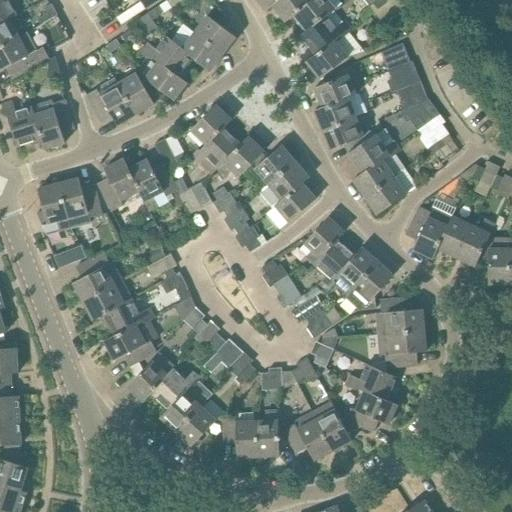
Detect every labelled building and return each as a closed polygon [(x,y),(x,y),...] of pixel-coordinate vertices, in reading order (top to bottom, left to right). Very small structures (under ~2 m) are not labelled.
[(0,0),(0,23),(9,19),(17,15),(8,0),(0,0)] [(136,0),(137,0),(136,0),(139,0),(146,9),(159,0),(136,0)] [(193,0),(168,0),(168,1),(175,12),(193,0)] [(257,0),(267,11),(273,6),(273,5),(279,0),(257,0)] [(279,0),(273,5),(273,6),(286,22),(295,15),(313,0),(279,0)] [(334,11),(342,4),(339,0),(313,0),(295,15),(307,30),(307,31),(327,16),(334,11)] [(405,6),(401,0),(377,0),(369,7),(383,23),(405,6)] [(52,4),(45,8),(48,14),(39,19),(42,25),(59,15),(52,4)] [(159,6),(148,13),(153,20),(164,13),(159,6)] [(346,21),(344,23),(334,11),(327,16),(307,31),(307,30),(300,36),(316,55),(335,40),(336,41),(342,36),(343,37),(349,33),(353,30),(346,21)] [(237,37),(218,23),(208,16),(196,32),(224,54),(237,37)] [(0,46),(19,36),(9,19),(0,23),(0,46)] [(122,36),(123,36),(127,43),(137,36),(133,29),(122,36)] [(34,52),(38,50),(28,32),(20,38),(19,36),(0,46),(0,71),(7,68),(13,79),(40,64),(34,52)] [(211,71),(224,54),(196,32),(183,48),(183,49),(194,57),(193,58),(211,71)] [(349,57),(365,52),(349,33),(343,37),(342,36),(336,41),(335,40),(316,55),(307,62),(321,79),(349,57)] [(183,49),(183,48),(167,36),(157,50),(148,43),(142,51),(151,58),(152,56),(159,61),(159,60),(179,76),(193,58),(194,57),(183,49)] [(122,46),(118,40),(117,39),(106,46),(111,53),(122,46)] [(389,70),(411,62),(403,43),(382,52),(385,60),(389,70)] [(34,52),(40,64),(50,58),(44,47),(38,50),(34,52)] [(188,83),(179,76),(159,60),(159,61),(146,78),(175,100),(188,83)] [(397,90),(421,80),(413,61),(411,62),(389,70),(392,79),(397,90)] [(155,104),(145,87),(137,73),(118,83),(118,84),(137,114),(155,104)] [(348,97),(349,98),(357,95),(348,74),(315,88),(323,107),(323,108),(348,97)] [(118,84),(118,83),(116,79),(87,96),(102,123),(113,117),(118,125),(137,114),(118,84)] [(401,112),(429,100),(421,80),(397,90),(405,109),(400,111),(401,112)] [(356,116),(349,98),(348,97),(323,108),(323,107),(315,110),(323,129),(356,116)] [(417,130),(440,114),(430,99),(429,100),(401,112),(407,123),(410,120),(417,130)] [(45,150),(66,143),(63,133),(75,129),(65,100),(54,103),(53,101),(33,107),(35,114),(34,115),(42,139),(41,139),(45,150)] [(35,114),(33,107),(32,106),(16,111),(13,102),(2,105),(6,116),(8,115),(18,146),(41,139),(42,139),(34,115),(35,114)] [(225,128),(232,120),(217,105),(192,130),(207,145),(224,128),(225,128)] [(449,134),(443,124),(446,122),(440,114),(417,130),(422,136),(420,138),(427,149),(429,147),(440,139),(441,140),(449,134)] [(331,150),(343,145),(364,136),(356,116),(323,129),(331,150)] [(241,144),(225,128),(224,128),(207,145),(201,151),(199,149),(190,158),(199,166),(200,165),(211,176),(219,168),(225,163),(241,144)] [(391,158),(396,154),(401,151),(395,142),(385,148),(376,134),(367,140),(349,153),(363,173),(363,174),(383,160),(390,156),(391,158)] [(252,165),(263,154),(265,152),(249,136),(241,144),(225,163),(219,168),(211,176),(218,170),(226,177),(233,171),(240,177),(252,165)] [(367,140),(364,136),(343,145),(349,153),(367,140)] [(179,163),(175,156),(166,139),(155,145),(164,163),(168,169),(179,163)] [(445,146),(441,140),(440,139),(429,147),(427,149),(428,149),(429,148),(434,154),(445,146)] [(269,184),(296,161),(282,145),(267,158),(263,154),(252,165),(269,184)] [(399,174),(405,168),(396,154),(391,158),(390,156),(383,160),(363,174),(363,173),(353,180),(366,198),(399,174)] [(129,169),(130,169),(125,159),(105,169),(110,178),(99,184),(113,211),(124,206),(142,197),(139,191),(140,191),(129,169)] [(168,169),(164,163),(153,168),(148,159),(130,169),(129,169),(140,191),(139,191),(142,197),(150,211),(160,207),(159,206),(174,199),(177,205),(184,202),(178,190),(174,182),(168,169)] [(310,178),(305,172),(296,161),(269,184),(259,192),(273,208),(275,206),(276,206),(282,200),(303,183),(310,178)] [(473,178),(478,166),(476,165),(464,173),(473,178)] [(480,181),(486,170),(478,166),(473,178),(480,181)] [(378,215),(418,186),(405,168),(399,174),(366,198),(378,215)] [(504,178),(497,175),(491,187),(499,190),(504,178)] [(82,188),(81,182),(80,178),(58,184),(71,229),(92,223),(91,218),(103,215),(100,204),(94,184),(82,188)] [(276,206),(290,222),(317,199),(303,183),(282,200),(276,206)] [(61,232),(71,229),(58,184),(39,189),(44,211),(37,213),(42,225),(48,223),(58,221),(61,232)] [(229,193),(224,187),(213,193),(218,200),(229,193)] [(239,211),(239,210),(235,204),(224,211),(228,217),(229,218),(239,211)] [(448,227),(453,217),(433,208),(431,212),(420,207),(407,235),(418,240),(414,249),(434,259),(439,249),(438,249),(449,228),(448,227)] [(250,228),(246,222),(250,219),(243,208),(239,210),(239,211),(229,218),(228,217),(224,220),(231,231),(235,229),(239,235),(250,228)] [(338,240),(345,232),(329,217),(305,244),(312,250),(307,257),(315,264),(320,258),(321,258),(337,240),(338,240)] [(457,258),(472,226),(453,217),(448,227),(449,228),(438,249),(439,249),(457,258)] [(476,266),(496,224),(485,219),(480,229),(472,226),(457,258),(476,266)] [(511,243),(511,241),(511,237),(495,238),(494,249),(489,249),(489,284),(511,285),(511,243)] [(250,253),(261,246),(257,239),(246,246),(250,253)] [(355,256),(338,240),(337,240),(321,258),(320,258),(315,264),(327,275),(319,284),(328,292),(335,285),(334,284),(336,283),(333,281),(339,275),(339,274),(355,256)] [(62,267),(87,257),(83,245),(57,255),(62,267)] [(153,264),(166,257),(160,246),(148,253),(153,264)] [(348,297),(379,262),(363,247),(355,256),(339,274),(339,275),(333,281),(336,283),(334,284),(335,285),(347,296),(346,298),(348,297)] [(114,261),(110,263),(104,253),(77,267),(83,278),(74,283),(83,301),(123,279),(114,261)] [(173,268),(177,266),(171,255),(166,257),(148,266),(154,278),(162,274),(165,280),(177,274),(173,268)] [(274,260),(263,267),(267,273),(278,266),(274,260)] [(375,297),(394,276),(379,262),(348,297),(346,298),(359,310),(377,308),(375,297)] [(182,302),(192,297),(186,283),(180,272),(177,274),(165,280),(161,282),(167,294),(176,289),(182,302)] [(285,278),(274,285),(281,295),(292,288),(285,278)] [(125,302),(132,298),(133,298),(123,279),(83,301),(94,321),(104,315),(103,314),(125,303),(125,302)] [(302,296),(295,301),(299,307),(310,300),(306,294),(302,296)] [(145,323),(149,321),(156,318),(151,308),(140,314),(132,298),(125,302),(125,303),(103,314),(104,315),(114,336),(115,336),(144,321),(145,323)] [(425,330),(423,309),(413,310),(412,298),(381,301),(382,312),(376,313),(378,334),(425,330)] [(321,309),(307,318),(311,324),(325,315),(321,309)] [(208,324),(202,319),(194,329),(199,334),(208,324)] [(158,337),(149,321),(145,323),(144,321),(115,336),(114,336),(104,341),(115,360),(124,356),(130,367),(157,352),(151,341),(158,337)] [(387,368),(398,367),(418,365),(417,352),(427,351),(425,330),(378,334),(380,356),(386,356),(387,360),(376,360),(371,366),(388,373),(387,368)] [(218,352),(227,343),(216,333),(208,342),(218,352)] [(0,373),(11,373),(19,373),(17,348),(0,348),(0,373)] [(236,351),(227,360),(233,366),(242,356),(236,351)] [(175,367),(174,367),(160,353),(128,387),(144,402),(152,394),(152,393),(169,375),(169,374),(175,367)] [(329,360),(318,355),(314,362),(326,368),(329,360)] [(318,377),(311,364),(308,358),(297,364),(299,368),(292,372),(298,383),(304,379),(307,383),(318,377)] [(243,384),(256,370),(250,364),(237,379),(243,384)] [(398,378),(388,373),(371,366),(368,364),(360,380),(350,376),(346,385),(356,390),(357,388),(365,391),(388,400),(398,378)] [(187,379),(175,367),(169,374),(169,375),(152,393),(152,394),(169,409),(186,392),(187,392),(193,386),(194,387),(195,387),(201,379),(193,372),(187,379)] [(284,372),(282,372),(282,368),(269,369),(270,373),(262,373),(263,390),(283,389),(284,383),(284,372)] [(283,389),(298,383),(292,372),(284,372),(284,383),(283,389)] [(13,396),(11,373),(0,373),(0,397),(13,397),(13,396)] [(208,399),(195,387),(194,387),(193,386),(187,392),(186,392),(169,409),(161,418),(177,432),(201,406),(202,406),(208,399)] [(388,400),(365,391),(356,410),(351,408),(346,419),(347,420),(362,426),(375,432),(380,421),(389,425),(398,405),(388,400)] [(0,421),(21,420),(20,396),(13,396),(13,397),(0,397),(0,421)] [(343,422),(332,402),(331,401),(313,411),(334,451),(353,441),(349,433),(343,422)] [(217,421),(202,406),(201,406),(177,432),(192,447),(217,421)] [(257,421),(260,457),(280,456),(278,411),(267,411),(267,421),(257,421)] [(315,461),(334,451),(313,411),(292,422),(294,425),(285,430),(297,454),(308,448),(315,461)] [(257,421),(255,421),(254,412),(236,413),(236,417),(223,417),(225,444),(237,444),(238,458),(260,457),(257,421)] [(25,424),(21,422),(21,420),(0,421),(0,445),(5,445),(21,445),(22,445),(21,434),(25,432),(25,424)] [(347,420),(343,422),(349,433),(362,426),(347,420)] [(21,445),(5,445),(5,453),(21,455),(21,445)] [(5,453),(4,460),(10,462),(21,465),(21,455),(5,453)] [(21,465),(10,462),(4,460),(0,458),(0,484),(21,491),(22,490),(29,467),(21,465)] [(20,511),(27,492),(22,490),(21,491),(0,484),(0,509),(9,511),(20,511)] [(433,511),(425,500),(406,511),(433,511)]
